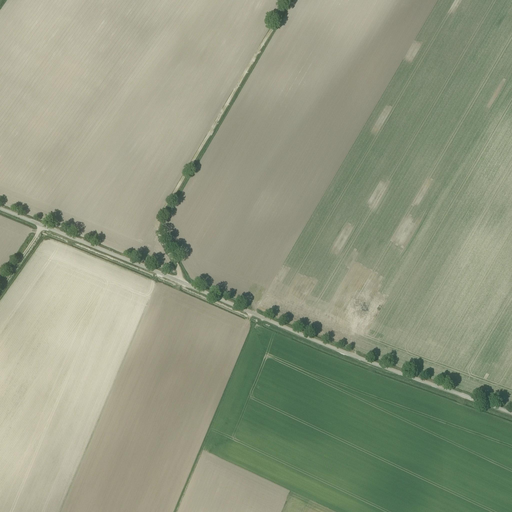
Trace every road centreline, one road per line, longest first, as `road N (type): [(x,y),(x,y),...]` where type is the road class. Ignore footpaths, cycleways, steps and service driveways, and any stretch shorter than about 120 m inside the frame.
road 1 (unclassified): [(511,411),(0,207)]
road 2 (track): [(288,0),(159,219),(181,282)]
